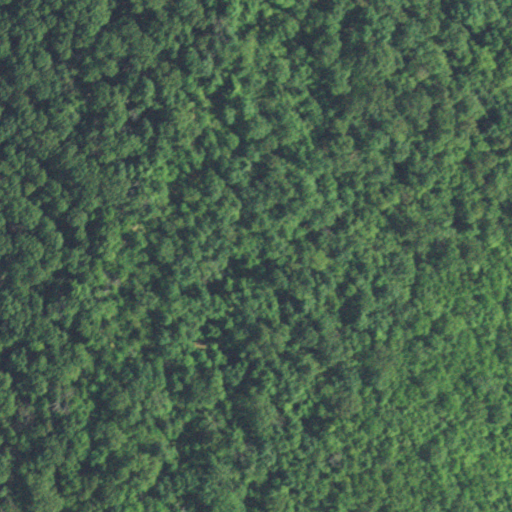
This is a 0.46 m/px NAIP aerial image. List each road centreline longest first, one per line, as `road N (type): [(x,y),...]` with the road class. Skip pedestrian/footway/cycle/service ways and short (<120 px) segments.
road 1 (track): [(281,225),(370,0)]
road 2 (track): [(190,412),(281,225)]
